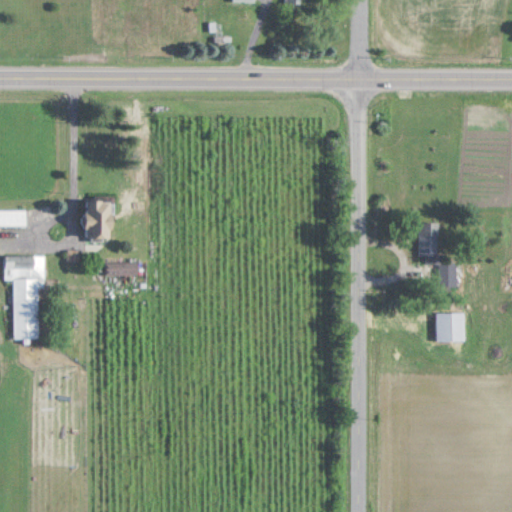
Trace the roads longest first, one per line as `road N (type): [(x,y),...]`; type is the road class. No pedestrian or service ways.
road 1 (tertiary): [(511,83),(0,74)]
road 2 (residential): [(359,511),(359,0)]
